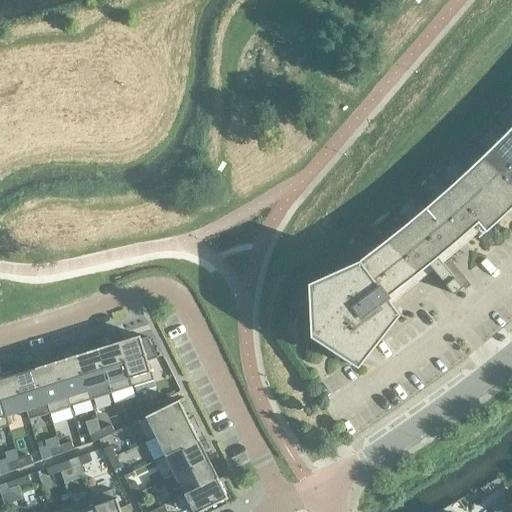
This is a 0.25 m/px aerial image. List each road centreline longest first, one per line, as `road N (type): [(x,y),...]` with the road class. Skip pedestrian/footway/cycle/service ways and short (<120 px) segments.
road 1 (residential): [(283,507),(171,291),(139,291),(0,338)]
road 2 (residential): [(314,491),(511,355)]
